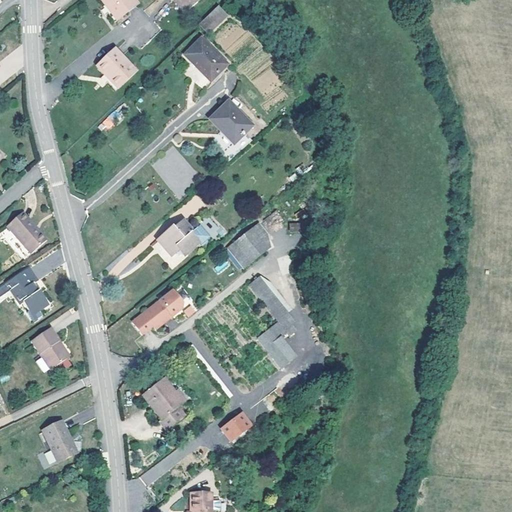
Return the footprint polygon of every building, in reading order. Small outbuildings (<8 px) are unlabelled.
[(111,14),(101,2),(100,0),(98,0),(97,1),(95,3),(97,5),(107,17),(111,14)] [(96,0),(97,1),(98,0),(100,0),(101,2),(111,14),(128,0),(96,0)] [(205,3),(187,20),(195,29),(214,13),(205,3)] [(214,60),(188,35),(173,49),(199,75),(214,60)] [(84,60),(91,69),(94,67),(98,73),(96,75),(103,83),(122,68),(104,45),(84,60)] [(97,88),(103,83),(96,75),(98,73),(94,67),(91,69),(85,74),(97,88)] [(199,113),(230,145),(242,135),(234,128),(241,120),(216,97),(199,113)] [(108,114),(113,123),(124,117),(119,109),(108,114)] [(107,117),(98,127),(103,132),(113,123),(107,117)] [(15,214),(18,211),(12,205),(9,208),(15,214)] [(9,208),(0,216),(0,223),(22,247),(37,233),(29,224),(26,227),(21,221),(24,218),(18,211),(15,214),(9,208)] [(270,223),(279,217),(275,212),(267,218),(270,223)] [(173,242),(178,247),(192,236),(194,238),(203,231),(194,219),(186,225),(176,213),(166,220),(164,218),(152,226),(154,229),(153,230),(158,238),(156,239),(164,248),(169,244),(173,242)] [(283,225),(298,224),(298,215),(283,217),(283,225)] [(216,240),(224,232),(209,216),(200,224),(216,240)] [(266,237),(250,217),(227,235),(243,255),(266,237)] [(29,224),(24,218),(21,221),(26,227),(29,224)] [(157,242),(151,247),(173,269),(186,257),(179,250),(172,257),(157,242)] [(173,242),(169,244),(174,250),(178,247),(173,242)] [(115,276),(125,266),(117,258),(107,268),(115,276)] [(41,299),(32,286),(29,288),(22,278),(25,276),(28,274),(20,262),(1,275),(10,288),(22,305),(18,308),(23,315),(33,309),(31,306),(41,299)] [(256,268),(245,276),(270,314),(252,328),(273,359),(288,349),(275,327),(279,325),(277,322),(287,316),(256,268)] [(10,288),(1,275),(0,275),(0,281),(5,290),(10,288)] [(29,288),(32,286),(25,276),(22,278),(29,288)] [(162,285),(121,316),(131,329),(143,320),(145,324),(154,316),(152,314),(159,309),(161,311),(171,304),(172,297),(162,285)] [(72,307),(50,322),(57,333),(80,317),(72,307)] [(48,338),(51,336),(42,323),(23,336),(43,365),(47,362),(60,353),(48,338)] [(48,338),(60,353),(63,351),(51,336),(48,338)] [(64,360),(60,353),(47,362),(52,368),(64,360)] [(150,414),(158,425),(176,411),(170,403),(178,397),(169,384),(166,387),(155,372),(134,388),(152,412),(150,414)] [(219,428),(231,443),(254,425),(243,410),(219,428)] [(54,432),(58,431),(50,414),(31,424),(46,454),(61,447),(54,432)] [(65,445),(58,431),(54,432),(61,447),(65,445)] [(168,511),(194,511),(195,507),(197,507),(198,499),(195,498),(196,493),(175,490),(172,509),(169,509),(168,511)]
